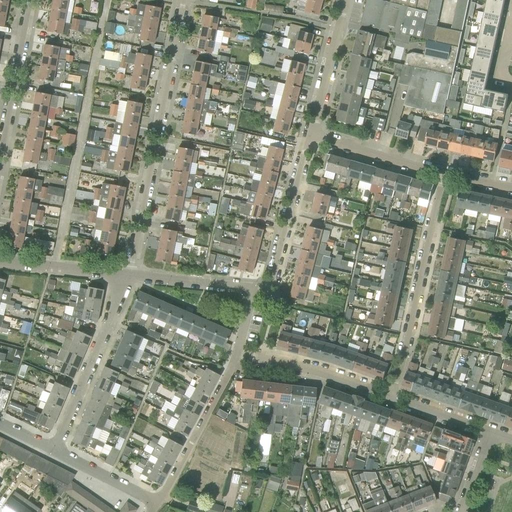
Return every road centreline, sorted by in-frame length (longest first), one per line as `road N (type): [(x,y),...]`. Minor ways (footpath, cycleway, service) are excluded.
road 1 (residential): [(129,275),(183,0)]
road 2 (residential): [(389,396),(443,175)]
road 3 (residential): [(54,452),(129,275)]
road 4 (residential): [(255,288),(268,289),(310,136)]
road 5 (residential): [(236,354),(157,503)]
road 6 (residential): [(0,157),(29,0)]
road 7 (residential): [(389,396),(236,354)]
road 8 (residential): [(310,136),(345,0)]
road 9 (residential): [(443,175),(310,136)]
road 10 (residential): [(129,275),(0,260)]
road 11 (residential): [(255,288),(129,275)]
